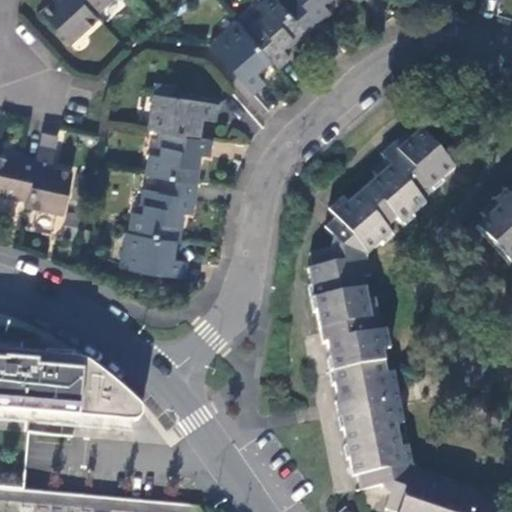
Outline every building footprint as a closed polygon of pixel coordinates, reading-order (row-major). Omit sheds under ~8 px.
[(96,15),(81,0),(50,0),(40,10),(70,43),(98,17),(96,15)] [(81,0),(96,15),(111,0),(81,0)] [(271,61),(276,67),(290,56),(285,49),(305,30),(282,4),(278,0),(265,0),(257,7),(261,12),(244,28),(271,61)] [(305,30),(306,31),(329,10),(324,2),(326,0),(286,0),(282,4),(305,30)] [(237,21),(209,44),(252,93),(265,81),(257,73),(271,61),(244,28),(237,21)] [(154,93),(148,130),(162,131),(200,138),(203,117),(213,119),(216,103),(154,93)] [(428,480),(430,472),(413,465),(407,445),(400,446),(396,425),(403,423),(393,371),(386,373),(381,351),(388,349),(384,330),(381,330),(373,299),(368,299),(363,278),(371,276),(366,258),(382,243),(384,245),(393,236),(386,230),(396,220),(403,228),(413,218),(412,215),(425,203),(423,200),(441,183),(440,181),(454,169),(419,129),(410,137),(406,131),(380,153),(388,164),(347,204),(341,198),(328,209),(335,216),(323,227),(333,237),(329,247),(309,253),(311,266),(306,268),(309,284),(307,285),(312,312),(316,310),(320,333),(322,343),(325,342),(328,358),(326,359),(330,383),(333,383),(337,401),(334,402),(339,427),(341,426),(345,444),(342,445),(345,458),(348,457),(352,476),(357,475),(359,490),(378,486),(388,495),(382,511),(509,511),(511,507),(501,504),(502,498),(453,480),(451,488),(428,480)] [(207,156),(210,139),(200,138),(162,131),(158,155),(151,153),(147,173),(161,176),(194,182),(198,155),(207,156)] [(57,136),(42,133),(36,157),(28,201),(27,206),(62,215),(72,170),(52,165),(57,136)] [(21,161),(22,155),(9,151),(7,157),(21,161)] [(0,194),(28,201),(36,157),(22,155),(21,161),(7,157),(0,155),(0,194)] [(84,202),(90,176),(78,174),(74,200),(84,202)] [(190,214),(196,182),(194,182),(161,176),(158,190),(144,188),(140,211),(134,211),(130,233),(176,239),(181,211),(190,214)] [(511,179),(478,210),(481,213),(474,219),(509,259),(511,256),(511,179)] [(74,240),(79,214),(68,212),(63,235),(74,240)] [(174,257),(178,239),(176,239),(130,233),(127,232),(122,264),(181,276),(184,259),(174,257)] [(0,413),(132,427),(135,425),(137,424),(138,423),(140,420),(140,418),(140,416),(140,415),(139,412),(138,410),(137,409),(114,388),(101,378),(89,368),(81,364),(75,362),(69,360),(21,356),(20,364),(4,362),(5,354),(0,353),(0,413)]
